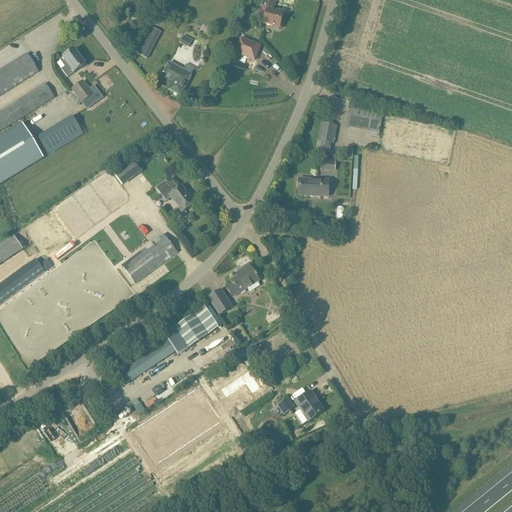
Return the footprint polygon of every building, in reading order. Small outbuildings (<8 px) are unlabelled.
[(276,0),(263,0),(260,12),(261,12),(260,16),(265,17),(264,24),(272,26),(274,29),(279,30),(282,29),(283,24),(281,21),(283,14),(272,11),(275,2),(276,2),(276,0)] [(161,32),(151,27),(147,34),(136,54),(147,60),(151,52),(150,52),(157,40),(161,32)] [(193,40),(184,35),(180,43),(189,48),(193,40)] [(261,46),(240,38),(234,54),(255,62),(261,46)] [(85,66),(74,51),(63,59),(67,66),(61,70),(67,79),(74,74),(85,66)] [(0,95),(38,72),(27,54),(0,70),(0,95)] [(192,76),(169,64),(160,81),(169,86),(167,90),(180,97),(192,76)] [(93,95),(83,81),(71,90),(81,104),(93,95)] [(0,132),(55,99),(45,84),(0,111),(0,132)] [(383,115),(353,109),(349,128),(368,132),(367,135),(378,137),(383,115)] [(83,135),(73,118),(64,123),(75,141),(83,135)] [(0,185),(43,159),(22,125),(0,138),(0,185)] [(337,129),(321,126),(318,142),(316,151),(329,153),(331,144),(334,145),(337,129)] [(140,172),(131,159),(113,172),(122,185),(140,172)] [(336,161),(321,161),(320,171),(335,172),(336,161)] [(329,181),(299,180),(299,197),(329,198),(329,181)] [(173,193),(165,182),(156,189),(165,203),(170,199),(181,214),(195,204),(190,197),(189,198),(181,187),(173,193)] [(193,221),(189,217),(181,223),(184,227),(193,221)] [(0,244),(0,268),(32,249),(22,231),(0,244)] [(358,232),(358,240),(360,240),(359,248),(385,251),(386,243),(382,242),(382,234),(358,232)] [(163,235),(158,239),(139,254),(134,257),(122,266),(135,285),(177,254),(163,235)] [(0,285),(0,304),(44,274),(34,261),(0,285)] [(46,261),(41,265),(46,272),(51,268),(46,261)] [(256,276),(252,271),(254,269),(250,264),(242,269),(244,271),(236,276),(238,278),(231,283),(232,284),(226,288),(233,298),(239,294),(239,295),(259,282),(257,278),(258,278),(256,276)] [(232,308),(221,291),(209,299),(219,316),(232,308)] [(175,329),(174,330),(114,370),(124,385),(175,351),(178,356),(190,348),(219,329),(205,309),(175,329)] [(230,341),(206,353),(208,358),(233,347),(230,341)] [(248,371),(224,386),(230,395),(246,385),(252,395),(260,389),(248,371)] [(202,383),(127,427),(153,471),(155,471),(163,485),(237,443),(202,383)] [(323,413),(311,394),(296,403),(309,422),(318,416),(319,417),(321,415),(323,413)] [(295,409),(288,399),(277,406),(283,416),(295,409)] [(55,457),(64,452),(66,455),(79,448),(68,426),(45,437),(55,457)] [(53,473),(60,484),(122,446),(120,443),(126,440),(121,432),(53,473)] [(66,511),(139,464),(135,457),(51,511),(66,511)] [(90,511),(147,475),(142,468),(75,511),(90,511)] [(113,511),(154,486),(149,479),(98,511),(113,511)] [(137,511),(160,496),(156,489),(122,511),(137,511)] [(160,511),(168,507),(163,500),(144,511),(160,511)]
